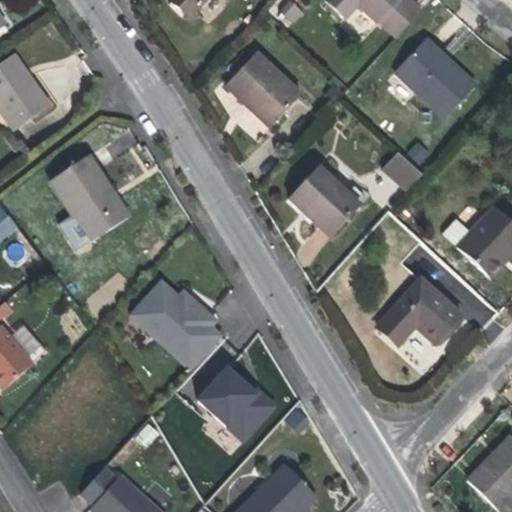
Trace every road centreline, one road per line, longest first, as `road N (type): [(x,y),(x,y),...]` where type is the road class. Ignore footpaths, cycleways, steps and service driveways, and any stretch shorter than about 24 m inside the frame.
road 1 (residential): [(396,469),(156,77),(100,0)]
road 2 (residential): [(511,349),(396,469)]
